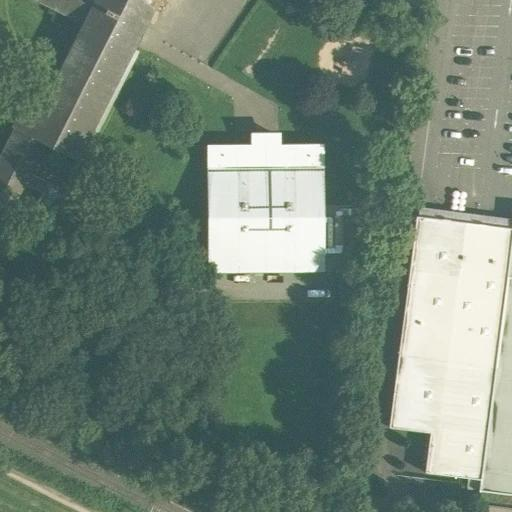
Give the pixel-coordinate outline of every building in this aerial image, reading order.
[(16,130),(0,161),(0,232),(4,235),(5,232),(3,232),(11,216),(13,217),(15,214),(9,211),(44,144),(76,160),(77,158),(74,157),(129,47),(130,47),(149,11),(151,12),(152,9),(145,6),(147,2),(144,1),(143,3),(137,0),(56,0),(54,3),(87,20),(77,39),(76,38),(75,41),(76,42),(43,106),(28,99),(27,101),(28,101),(15,127),(13,126),(12,128),(16,130)] [(56,0),(39,0),(50,5),(49,7),(52,8),(54,3),(56,0)] [(277,148),(277,136),(251,137),(252,148),(277,148)] [(252,148),(207,149),(208,270),(322,269),(321,148),(277,148),(252,148)] [(85,202),(47,183),(35,207),(73,226),(85,202)] [(509,226),(416,215),(398,358),(494,370),(505,277),(509,226)] [(511,278),(505,277),(494,370),(481,473),(511,476),(511,278)] [(494,370),(398,358),(389,429),(429,434),(424,474),(480,481),(481,473),(494,370)] [(511,476),(481,473),(480,481),(478,491),(511,495),(511,476)]
